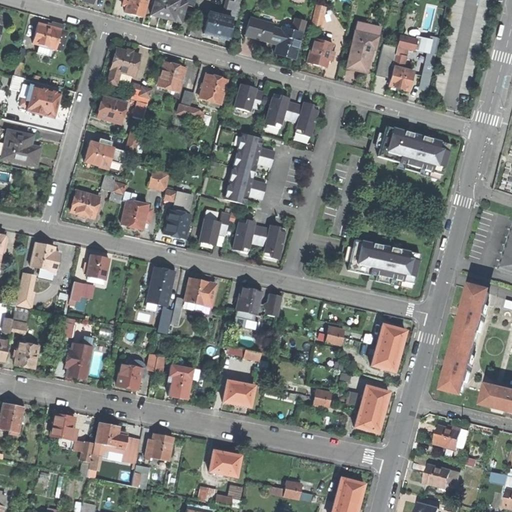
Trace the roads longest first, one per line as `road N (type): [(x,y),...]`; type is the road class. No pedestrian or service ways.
road 1 (residential): [(0,383),(394,461)]
road 2 (residential): [(46,229),(289,282)]
road 3 (residential): [(104,23),(337,91)]
road 4 (residential): [(46,229),(104,23)]
road 5 (residential): [(289,282),(337,91)]
road 6 (residential): [(434,314),(481,133)]
road 7 (residential): [(394,461),(434,314)]
road 8 (residential): [(337,91),(481,133)]
road 9 (residential): [(289,282),(434,314)]
